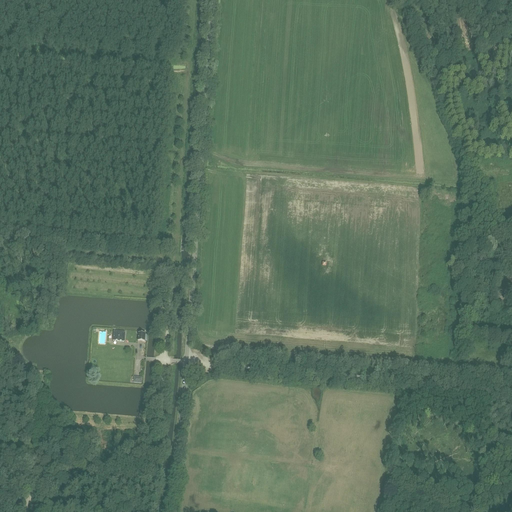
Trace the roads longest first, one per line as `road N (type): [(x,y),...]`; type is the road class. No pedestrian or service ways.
road 1 (unclassified): [(170,511),(214,0)]
road 2 (track): [(511,390),(186,361)]
